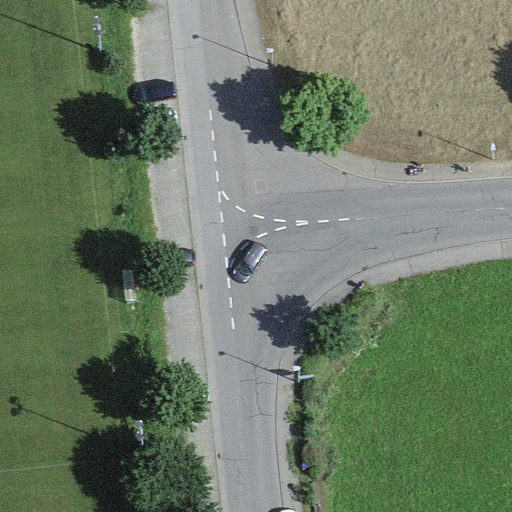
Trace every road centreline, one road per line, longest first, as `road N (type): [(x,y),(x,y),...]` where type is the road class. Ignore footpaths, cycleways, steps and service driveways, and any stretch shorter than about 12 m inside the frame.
road 1 (residential): [(511,208),(225,234)]
road 2 (residential): [(254,511),(225,234)]
road 3 (residential): [(225,234),(204,0)]
